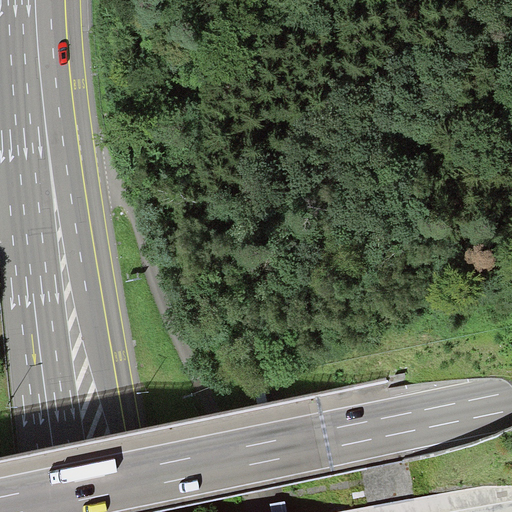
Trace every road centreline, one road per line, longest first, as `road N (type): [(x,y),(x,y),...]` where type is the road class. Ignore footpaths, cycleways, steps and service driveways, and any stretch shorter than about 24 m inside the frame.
road 1 (motorway): [(511,400),(0,505)]
road 2 (secondary): [(79,387),(38,0)]
road 3 (secondary): [(136,511),(79,387)]
road 4 (secondary): [(79,387),(84,511)]
